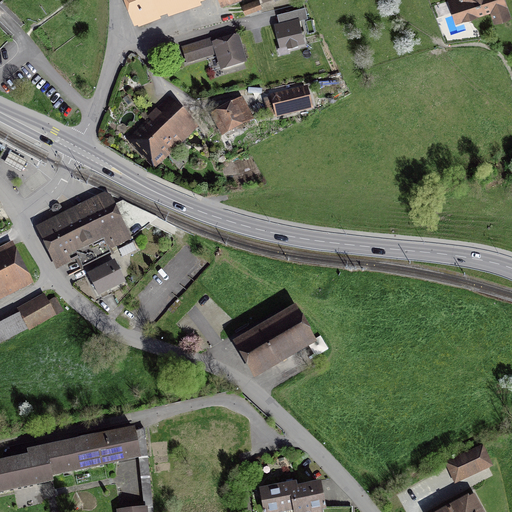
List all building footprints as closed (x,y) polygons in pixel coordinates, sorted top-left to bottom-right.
[(126,0),(135,23),(197,0),(126,0)] [(454,0),(448,2),(455,23),(490,12),(494,24),(509,19),(503,0),(454,0)] [(257,2),(241,7),(244,15),(260,9),(257,2)] [(299,17),(276,22),(282,48),(306,43),(299,17)] [(236,40),(212,47),(214,54),(219,70),(243,63),(236,40)] [(211,43),(183,51),(186,62),(214,54),(212,47),(211,43)] [(306,93),(272,101),(275,115),(309,108),(306,93)] [(241,105),(212,120),(220,135),(249,120),(241,105)] [(170,106),(132,143),(153,164),(191,127),(170,106)] [(5,164),(21,172),(27,161),(10,152),(5,164)] [(107,199),(38,234),(57,271),(75,261),(73,256),(105,239),(110,248),(128,239),(107,199)] [(133,244),(119,250),(122,257),(136,251),(133,244)] [(0,291),(13,285),(16,289),(27,284),(11,252),(0,257),(0,291)] [(115,262),(89,275),(99,295),(124,282),(115,262)] [(55,298),(49,302),(57,315),(63,311),(55,298)] [(23,314),(0,325),(0,342),(53,315),(45,301),(22,313),(23,314)] [(292,312),(238,344),(256,375),(312,341),(296,313),(297,313),(295,310),(292,312)] [(31,463),(0,469),(0,495),(50,485),(49,480),(139,461),(133,435),(30,458),(31,463)] [(482,452),(447,468),(455,484),(489,468),(482,452)] [(293,487),(259,494),(262,511),(285,511),(293,510),(293,511),(318,511),(322,511),(317,489),(295,494),(293,487)] [(476,511),(472,503),(456,511),(476,511)]
